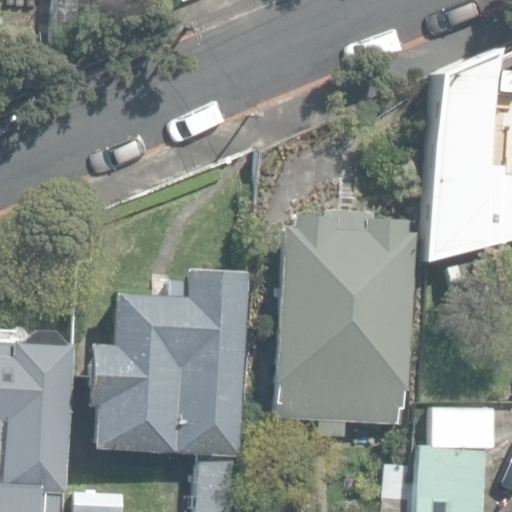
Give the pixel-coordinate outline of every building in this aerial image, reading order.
[(125,0),(49,0),(49,53),(128,21),(125,0)] [(431,73),(420,259),(480,243),(481,246),(511,236),(511,183),(485,181),(491,49),(431,73)] [(312,435),(341,437),(343,421),(397,423),(398,389),(403,389),(412,230),(399,229),(400,212),(337,211),(342,111),(254,149),(250,213),(289,215),(288,225),(278,223),(271,417),(313,418),(312,435)] [(186,511),(223,511),(226,446),(233,446),(240,264),(180,262),(179,271),(159,271),(159,287),(107,285),(105,335),(81,335),(79,397),(87,397),(86,441),(189,445),(186,511)] [(66,493),(71,343),(58,341),(54,332),(26,330),(14,343),(0,342),(0,511),(55,511),(56,493),(66,493)] [(409,511),(478,511),(481,446),(486,446),(488,411),(421,409),(420,443),(412,443),(409,511)] [(378,511),(404,511),(408,466),(381,464),(378,511)]
